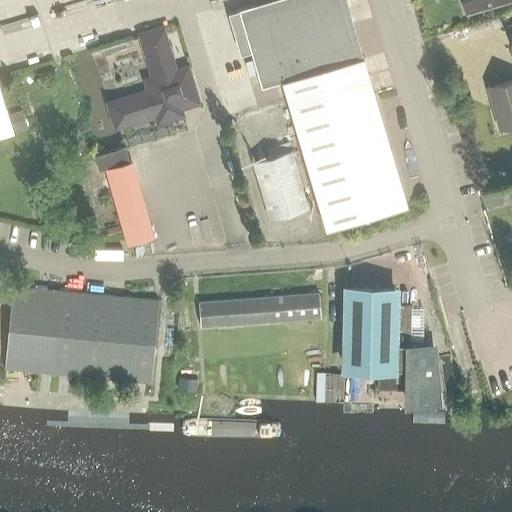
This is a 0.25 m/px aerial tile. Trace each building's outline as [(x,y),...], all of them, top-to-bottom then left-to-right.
[(239,10),(228,13),(234,32),(244,29),(251,52),(261,87),(282,81),(359,58),(349,27),(345,12),(342,2),(341,0),(269,0),(238,9),(239,10)] [(462,0),(466,13),(509,0),(462,0)] [(122,99),(108,103),(116,127),(118,127),(130,123),(156,115),(158,123),(171,119),(182,115),(180,108),(198,103),(197,98),(187,67),(175,71),(163,29),(138,37),(138,38),(141,38),(145,54),(152,77),(145,79),(149,91),(122,99)] [(103,56),(126,49),(124,43),(101,50),(103,56)] [(359,58),(282,81),(288,100),(326,230),(368,218),(408,206),(406,201),(375,95),(374,92),(370,77),(369,75),(364,59),(364,56),(363,57),(359,58)] [(500,128),(511,124),(511,80),(488,87),(500,128)] [(0,137),(14,133),(0,86),(0,137)] [(12,123),(15,133),(27,130),(24,119),(12,123)] [(103,149),(129,240),(159,232),(133,140),(103,149)] [(310,210),(292,151),(253,163),(271,221),(310,210)] [(159,300),(125,297),(12,286),(5,368),(151,382),(159,300)] [(436,402),(431,350),(419,350),(419,345),(410,345),(411,306),(395,305),(395,289),(347,288),(345,368),(392,369),(392,387),(408,388),(407,401),(436,402)] [(200,303),(202,326),(322,317),(320,294),(200,303)] [(178,389),(196,391),(197,379),(180,377),(178,389)]
